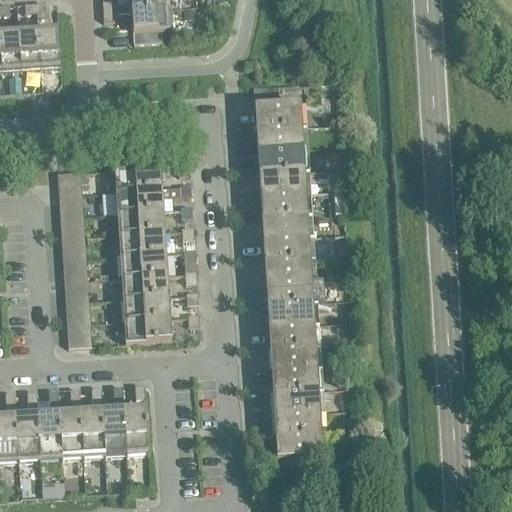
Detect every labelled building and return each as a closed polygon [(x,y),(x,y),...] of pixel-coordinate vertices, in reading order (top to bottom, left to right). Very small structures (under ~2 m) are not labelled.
[(130,0),(131,17),(169,15),(168,0),(130,0)] [(101,7),(102,19),(112,18),(111,6),(101,7)] [(36,18),(36,23),(45,23),(44,17),(44,8),(35,9),(36,18)] [(24,19),(36,18),(35,9),(23,9),(24,19)] [(8,10),(0,10),(0,20),(9,20),(8,10)] [(161,48),(160,36),(171,35),(171,34),(169,15),(131,17),(133,50),(161,48)] [(194,15),(183,15),(183,23),(195,23),(194,15)] [(112,18),(102,19),(103,27),(117,26),(117,18),(112,18)] [(58,36),(37,38),(40,76),(59,75),(60,75),(58,36)] [(37,38),(18,39),(20,77),(40,76),(37,38)] [(18,39),(0,39),(0,70),(0,78),(20,77),(18,39)] [(278,99),(253,101),(254,112),(278,111),(278,99)] [(255,114),(256,135),(300,132),(299,111),(300,111),(300,110),(278,111),(254,112),(254,114),(255,114)] [(256,135),(258,157),(302,154),(300,132),(256,135)] [(258,157),(259,179),(303,176),(302,154),(258,157)] [(177,169),(178,178),(189,178),(188,168),(177,169)] [(115,196),(115,197),(161,194),(159,194),(158,182),(160,182),(160,181),(158,181),(158,173),(160,173),(159,172),(113,174),(114,176),(116,176),(117,196),(115,196)] [(259,179),(260,201),(304,198),(303,176),(259,179)] [(56,178),(57,197),(81,195),(80,177),(56,178)] [(179,190),(179,202),(190,202),(189,190),(179,190)] [(116,218),(116,219),(162,216),(162,215),(160,215),(160,203),(161,203),(161,202),(160,203),(159,195),(161,195),(161,194),(115,197),(115,198),(117,198),(118,218),(116,218)] [(260,201),(262,223),(306,220),(304,198),(260,201)] [(58,204),(59,216),(82,215),(81,203),(58,204)] [(180,212),(181,224),(192,223),(191,211),(180,212)] [(59,216),(59,228),(83,227),(82,215),(59,216)] [(118,240),(164,237),(162,237),(161,225),(163,225),(163,224),(161,224),(161,216),(162,216),(116,219),(118,219),(120,239),(118,240)] [(262,223),(263,245),(307,242),(306,220),(262,223)] [(83,227),(59,228),(60,240),(83,238),(83,227)] [(181,233),(182,245),(193,245),(192,233),(181,233)] [(119,261),(119,262),(165,259),(165,258),(163,258),(162,246),(164,246),(162,246),(162,238),(164,238),(164,237),(118,240),(118,241),(120,241),(121,261),(119,261)] [(263,245),(264,267),(308,264),(307,242),(263,245)] [(61,248),(61,259),(85,258),(84,246),(61,248)] [(194,266),(194,262),(194,254),(183,255),(183,267),(194,266)] [(61,259),(62,271),(85,270),(85,258),(61,259)] [(120,283),(166,280),(165,280),(164,268),(166,268),(165,267),(164,267),(163,260),(165,259),(119,262),(121,262),(122,283),(120,283)] [(264,267),(266,289),(310,286),(308,264),(264,267)] [(85,270),(62,271),(63,283),(86,282),(85,270)] [(184,277),(185,288),(196,288),(195,276),(184,277)] [(122,304),(122,305),(168,302),(168,301),(166,301),(165,290),(167,290),(167,289),(165,289),(165,281),(166,281),(166,280),(120,283),(120,284),(122,284),(124,304),(122,304)] [(266,289),(267,311),(311,308),(310,286),(266,289)] [(63,291),(64,303),(87,301),(87,289),(63,291)] [(185,298),(186,310),(197,309),(196,297),(185,298)] [(64,303),(65,314),(88,313),(87,301),(64,303)] [(123,326),(169,324),(169,323),(167,323),(167,311),(168,311),(168,310),(166,310),(166,303),(168,303),(168,302),(122,305),(124,305),(125,326),(123,326)] [(267,311),(269,333),(312,330),(311,308),(267,311)] [(88,313),(65,314),(66,326),(89,325),(88,313)] [(187,320),(187,332),(198,331),(198,319),(187,320)] [(169,324),(123,326),(123,327),(125,327),(126,347),(124,347),(124,349),(170,346),(170,344),(169,345),(168,333),(170,333),(170,332),(168,332),(167,324),(169,324)] [(269,333),(270,355),(314,352),(312,330),(269,333)] [(91,351),(89,332),(66,334),(67,353),(91,351)] [(270,355),(271,377),(315,374),(314,352),(270,355)] [(271,377),(273,399),(317,396),(315,374),(271,377)] [(134,391),(135,404),(144,404),(143,391),(134,391)] [(113,406),(122,405),(122,392),(112,392),(113,406)] [(91,407),(101,406),(100,393),(91,394),(91,407)] [(70,408),(79,408),(79,395),(69,395),(70,408)] [(48,410),(58,409),(57,396),(47,396),(48,410)] [(273,399),(274,421),(318,418),(317,396),(273,399)] [(27,411),(36,410),(35,397),(26,398),(27,411)] [(5,412),(15,412),(14,399),(4,399),(5,412)] [(123,416),(126,462),(126,460),(146,459),(147,461),(148,461),(146,414),(144,415),(144,417),(136,417),(136,415),(135,415),(135,417),(123,418),(123,416)] [(102,417),(101,417),(104,463),(104,461),(125,460),(125,462),(126,462),(123,416),(122,416),(122,418),(114,419),(114,416),(113,416),(113,419),(102,419),(102,417)] [(80,418),(82,465),(83,465),(83,462),(103,461),(104,463),(101,417),(101,419),(93,420),(93,418),(92,418),(92,420),(80,421),(80,418)] [(58,420),(61,466),(61,464),(82,462),(82,465),(80,418),(79,419),(79,421),(71,421),(71,419),(70,419),(70,421),(59,422),(58,420)] [(274,421),(275,443),(319,440),(318,418),(274,421)] [(37,421),(36,421),(39,467),(40,467),(40,465),(60,464),(60,466),(61,466),(58,420),(58,422),(50,422),(49,420),(49,422),(37,423),(37,421)] [(15,422),(18,469),(18,466),(39,465),(39,467),(36,421),(36,423),(28,424),(28,422),(27,422),(27,424),(15,425),(15,422)] [(0,467),(17,466),(17,469),(18,469),(15,422),(14,422),(15,425),(6,425),(6,423),(6,425),(0,425),(0,467)] [(319,440),(275,443),(277,464),(276,464),(276,466),(277,465),(278,481),(307,480),(306,464),(322,463),(322,461),(321,461),(319,440)] [(53,491),(41,491),(41,503),(63,502),(62,487),(53,488),(53,491)]
